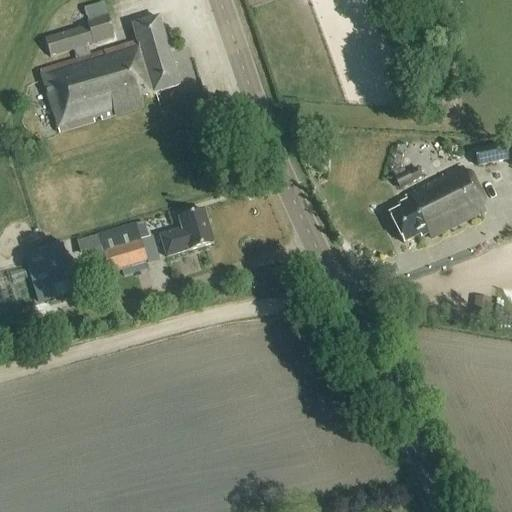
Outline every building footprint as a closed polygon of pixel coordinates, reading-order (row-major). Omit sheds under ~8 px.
[(73,53),(76,62),(42,72),(54,116),(60,135),(115,119),(116,121),(143,113),(138,101),(152,96),(152,95),(178,87),(158,19),(133,27),(138,43),(90,58),(88,48),(114,40),(103,4),(84,10),(89,27),(45,40),(50,59),(73,53)] [(478,168),(508,161),(505,145),(474,152),(478,168)] [(418,169),(395,179),(399,189),(422,178),(418,169)] [(430,240),(484,212),(463,170),(405,199),(407,202),(398,207),(400,210),(389,216),(403,245),(420,236),(421,238),(428,235),(430,240)] [(203,212),(178,220),(181,231),(160,238),(166,259),(188,252),(188,253),(213,245),(203,212)] [(136,225),(96,237),(108,275),(147,264),(136,225)] [(75,294),(60,243),(22,255),(37,305),(75,294)] [(490,301),(475,299),(472,319),(488,320),(490,301)]
